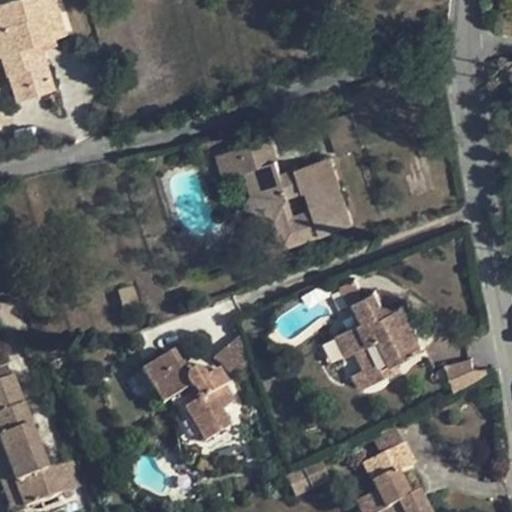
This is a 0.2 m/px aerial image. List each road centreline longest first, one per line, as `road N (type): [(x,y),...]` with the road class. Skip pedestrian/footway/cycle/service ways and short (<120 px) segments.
road 1 (residential): [(0,173),(464,44)]
road 2 (unknown): [(486,214),(179,349)]
road 3 (residential): [(464,44),(511,368)]
